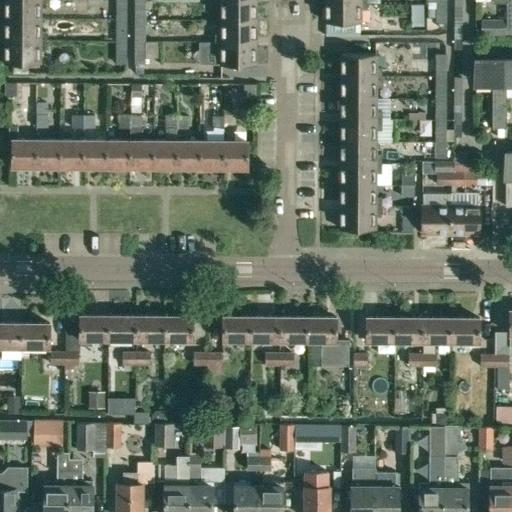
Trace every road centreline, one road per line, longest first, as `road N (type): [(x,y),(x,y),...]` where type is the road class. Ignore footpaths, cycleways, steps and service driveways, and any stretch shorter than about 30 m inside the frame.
road 1 (residential): [(0,269),(285,271)]
road 2 (residential): [(285,271),(287,57),(306,39),(306,0)]
road 3 (residential): [(285,271),(511,272)]
